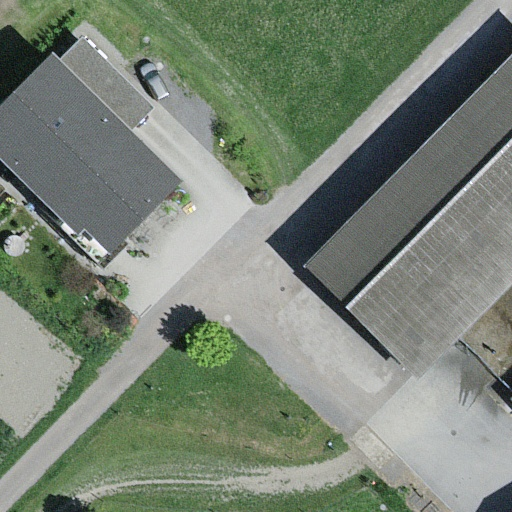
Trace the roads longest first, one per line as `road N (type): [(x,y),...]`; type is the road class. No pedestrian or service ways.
road 1 (track): [(495,0),(0,496)]
road 2 (track): [(215,274),(500,509),(511,497)]
